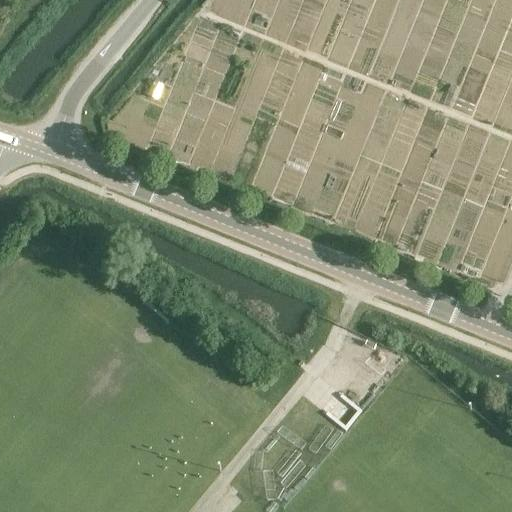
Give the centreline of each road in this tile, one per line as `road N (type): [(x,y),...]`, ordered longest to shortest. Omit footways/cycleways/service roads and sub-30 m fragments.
road 1 (unclassified): [(511,334),(51,152)]
road 2 (unknown): [(199,511),(318,367),(360,273)]
road 3 (residential): [(51,152),(70,97),(151,0)]
